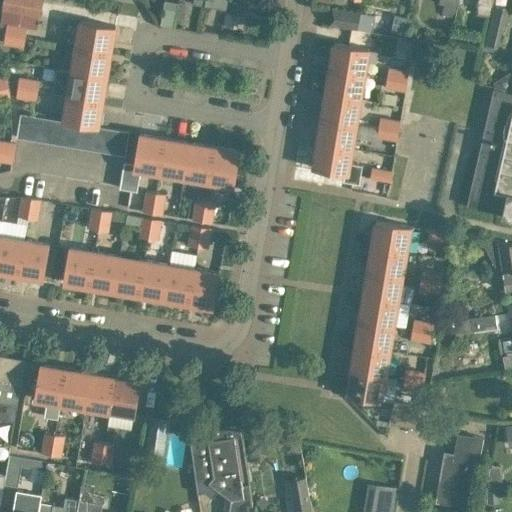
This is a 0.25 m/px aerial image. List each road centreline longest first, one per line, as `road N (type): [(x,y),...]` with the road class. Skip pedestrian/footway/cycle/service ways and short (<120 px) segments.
road 1 (residential): [(0,315),(199,348),(227,344),(243,315),(275,127)]
road 2 (residential): [(286,55),(145,31),(134,102),(275,127)]
